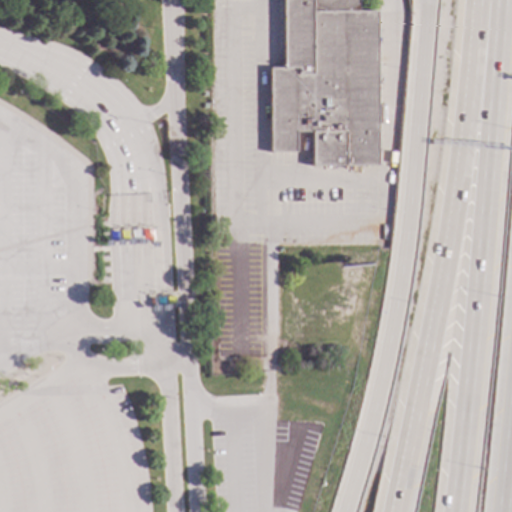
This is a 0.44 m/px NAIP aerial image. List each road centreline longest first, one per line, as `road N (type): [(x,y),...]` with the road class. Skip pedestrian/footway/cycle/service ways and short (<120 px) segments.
road 1 (motorway): [(491,0),(394,511)]
road 2 (motorway): [(423,0),(395,305),(344,511)]
road 3 (motorway): [(493,0),(493,116),(465,441)]
